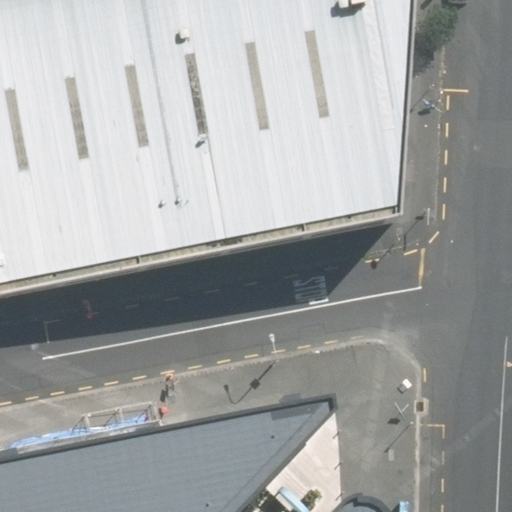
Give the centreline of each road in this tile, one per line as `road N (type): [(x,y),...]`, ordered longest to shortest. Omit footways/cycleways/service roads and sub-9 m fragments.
road 1 (residential): [(0,378),(511,283)]
road 2 (residential): [(500,511),(511,315)]
